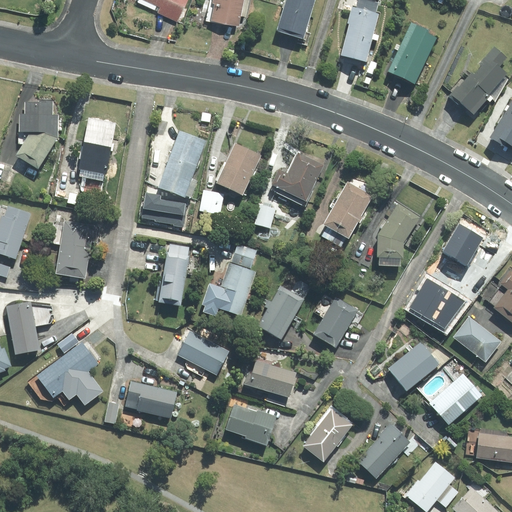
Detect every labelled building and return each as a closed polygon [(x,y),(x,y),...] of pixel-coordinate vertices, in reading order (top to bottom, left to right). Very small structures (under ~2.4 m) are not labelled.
[(181,0),(139,0),(175,15),(181,0)] [(239,0),(207,0),(204,20),(235,25),(239,0)] [(316,0),(284,0),(272,34),(301,44),(316,0)] [(379,19),(352,12),(337,60),(363,68),(379,19)] [(439,41),(412,25),(382,76),(409,92),(439,41)] [(508,78),(484,57),(449,98),(473,119),(508,78)] [(511,98),(492,130),(511,142),(511,98)] [(52,103),(24,105),(11,157),(31,173),(56,143),(52,103)] [(115,127),(86,120),(73,172),(102,179),(115,127)] [(205,144),(178,133),(154,188),(181,200),(205,144)] [(258,159),(232,145),(212,184),(237,197),(258,159)] [(322,168),(298,156),(292,168),(284,177),(275,173),(268,187),(303,205),(322,168)] [(371,198),(346,186),(320,227),(347,242),(371,198)] [(223,197),(201,192),(196,213),(218,218),(223,197)] [(422,216),(395,197),(375,237),(375,268),(401,269),(422,216)] [(275,209),(258,205),(253,226),(270,230),(275,209)] [(29,217),(1,206),(0,209),(0,258),(12,263),(29,217)] [(96,230),(64,225),(49,277),(82,283),(96,230)] [(484,238),(460,225),(444,252),(467,266),(484,238)] [(188,248),(168,246),(152,302),(177,310),(188,248)] [(257,275),(225,261),(205,310),(237,323),(257,275)] [(9,269),(0,265),(0,277),(5,280),(9,269)] [(511,273),(487,303),(511,324),(511,273)] [(463,301),(426,278),(408,306),(445,329),(463,301)] [(299,302),(276,288),(253,327),(276,340),(299,302)] [(354,312),(333,298),(310,333),(330,347),(354,312)] [(28,305),(5,309),(11,357),(37,353),(28,305)] [(481,330),(467,321),(450,339),(487,367),(500,342),(481,330)] [(226,357),(188,334),(176,353),(213,376),(226,357)] [(435,368),(418,343),(384,367),(402,392),(435,368)] [(95,366),(79,344),(35,377),(51,399),(59,393),(84,409),(104,395),(86,372),(95,366)] [(293,375),(254,361),(244,385),(284,400),(293,375)] [(480,399),(460,376),(427,404),(445,427),(480,399)] [(176,396),(129,380),(119,410),(166,426),(176,396)] [(119,406),(107,403),(103,423),(115,426),(119,406)] [(272,419),(230,405),(220,431),(262,446),(272,419)] [(349,428),(329,412),(298,445),(319,465),(349,428)] [(410,446),(388,426),(351,462),(370,482),(410,446)] [(511,438),(477,434),(474,459),(511,464),(511,438)] [(424,511),(453,480),(434,463),(404,495),(422,511),(424,511)] [(496,511),(471,488),(449,510),(451,511),(496,511)]
